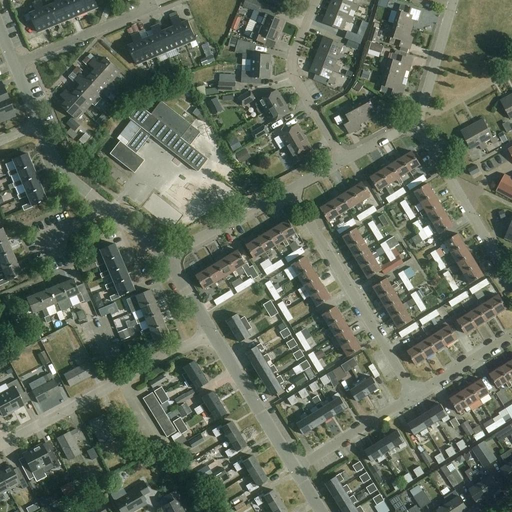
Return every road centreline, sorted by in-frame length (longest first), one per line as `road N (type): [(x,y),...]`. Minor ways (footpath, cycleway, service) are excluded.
road 1 (residential): [(413,394),(289,189)]
road 2 (residential): [(0,445),(211,333)]
road 3 (residential): [(511,279),(417,123)]
road 4 (residential): [(343,159),(290,66),(315,0)]
road 5 (residential): [(12,62),(154,7),(151,0)]
road 6 (residential): [(295,469),(211,333)]
road 7 (residential): [(295,469),(413,394)]
road 8 (residential): [(167,255),(289,189)]
road 9 (residential): [(417,123),(454,0)]
